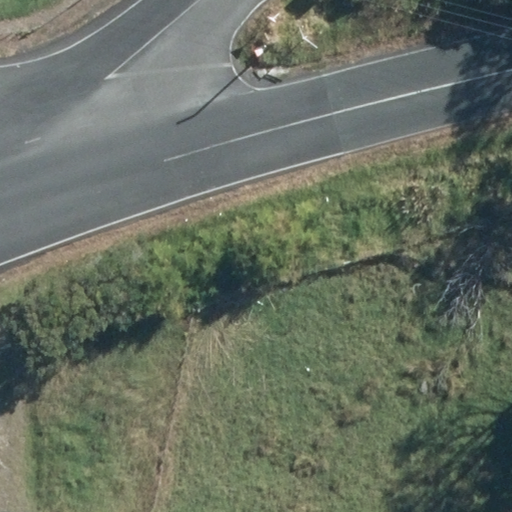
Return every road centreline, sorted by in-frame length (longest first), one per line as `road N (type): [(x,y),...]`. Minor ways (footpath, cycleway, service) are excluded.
road 1 (tertiary): [(511,70),(336,111),(53,194)]
road 2 (unclassified): [(53,194),(123,77),(208,0)]
